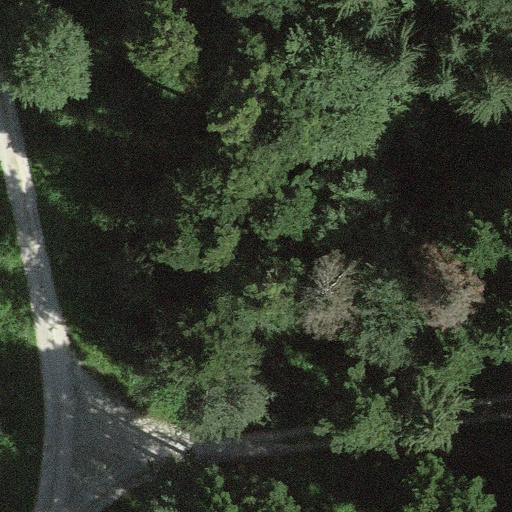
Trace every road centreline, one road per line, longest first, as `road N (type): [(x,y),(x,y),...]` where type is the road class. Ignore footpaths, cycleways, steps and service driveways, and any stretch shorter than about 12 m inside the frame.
road 1 (track): [(72,442),(511,421)]
road 2 (track): [(72,442),(0,71)]
